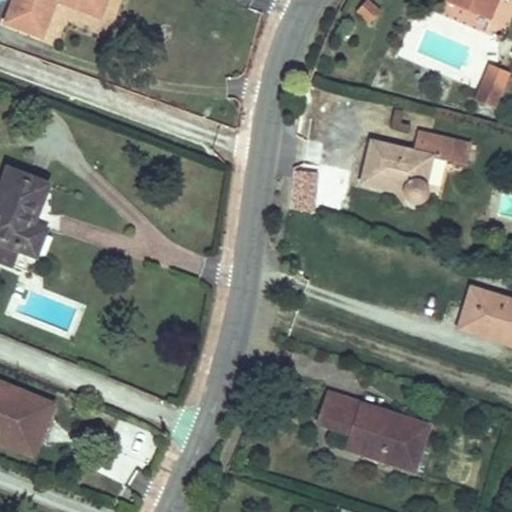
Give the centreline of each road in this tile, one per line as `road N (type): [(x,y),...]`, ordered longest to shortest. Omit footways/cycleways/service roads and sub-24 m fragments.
road 1 (tertiary): [(170,511),(221,390),(244,308),(275,91),(309,0)]
road 2 (unknown): [(246,290),(511,372)]
